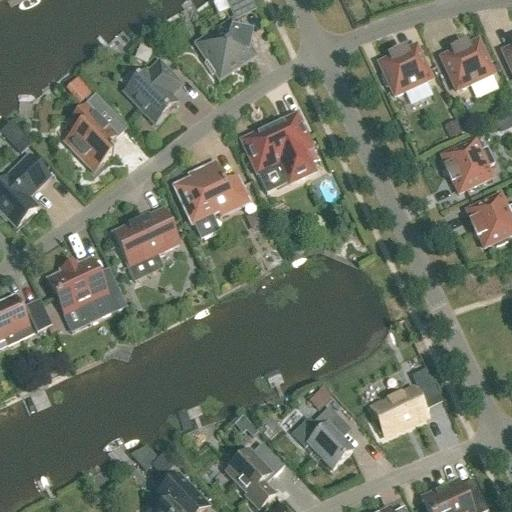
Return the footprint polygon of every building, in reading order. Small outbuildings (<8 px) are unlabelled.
[(452,16),(442,19),(451,48),(460,46),(452,16)] [(215,77),(220,83),(255,60),(249,52),(252,37),(237,34),(231,25),(196,48),(207,65),(204,67),(212,79),(215,77)] [(456,95),(493,78),(488,67),(491,66),(486,55),(483,56),(478,46),(467,51),(465,48),(451,55),(452,57),(441,62),(456,95)] [(384,79),(381,80),(386,91),(390,90),(395,100),(405,95),(427,85),(431,83),(416,51),(405,56),(404,53),(389,60),(390,63),(379,68),(384,79)] [(511,75),(511,52),(503,56),(511,75)] [(147,75),(125,96),(157,130),(166,121),(164,119),(177,106),(170,100),(181,89),(159,66),(148,77),(147,75)] [(88,111),(86,109),(68,127),(76,135),(65,147),(94,177),(111,160),(112,162),(116,158),(113,155),(112,155),(107,150),(117,141),(125,132),(107,113),(97,102),(88,111)] [(241,145),(257,177),(279,167),(289,188),(314,176),(304,155),(312,152),(299,124),(285,130),(283,125),(241,145)] [(462,136),(456,124),(444,129),(450,142),(462,136)] [(21,157),(31,147),(24,140),(14,150),(21,157)] [(447,172),(444,173),(451,188),(454,186),(459,197),(491,182),(486,171),(494,167),(487,152),(479,156),(475,146),(464,151),(462,148),(451,153),(453,156),(442,161),(447,172)] [(0,213),(16,231),(37,211),(28,201),(49,181),(29,161),(4,184),(3,184),(0,183),(0,213)] [(236,181),(224,187),(215,168),(200,175),(202,179),(175,192),(192,228),(219,216),(221,220),(248,206),(236,181)] [(500,200),(467,215),(472,226),(470,227),(476,242),(479,241),(484,252),(495,247),(496,250),(507,245),(506,241),(511,238),(511,209),(506,212),(500,200)] [(179,248),(163,214),(113,238),(129,271),(179,248)] [(63,317),(79,309),(89,329),(115,316),(90,264),(77,270),(76,267),(60,274),(62,277),(48,284),(63,317)] [(0,344),(5,343),(8,350),(32,339),(14,301),(0,307),(0,344)] [(37,336),(51,330),(39,304),(25,311),(37,336)] [(425,374),(412,380),(418,391),(431,385),(425,374)] [(319,415),(332,402),(323,392),(310,405),(319,415)] [(426,422),(412,393),(372,412),(378,425),(374,427),(380,438),(383,437),(385,441),(426,422)] [(337,420),(329,411),(313,426),(309,422),(292,439),(305,452),(309,449),(333,474),(352,456),(327,430),(337,420)] [(252,442),(257,436),(250,429),(245,434),(252,442)] [(249,455),(226,477),(246,498),(245,500),(256,511),(259,511),(275,498),(263,486),(270,479),(273,482),(284,471),(262,448),(252,458),(249,455)] [(162,480),(173,469),(163,459),(152,470),(162,480)] [(290,487),(296,498),(311,489),(305,478),(290,487)] [(207,511),(209,511),(178,480),(154,504),(161,511),(207,511)] [(458,486),(422,503),(425,511),(485,511),(473,484),(460,490),(458,486)]
